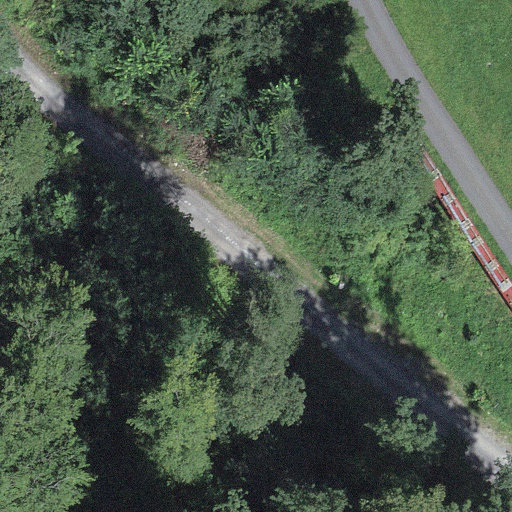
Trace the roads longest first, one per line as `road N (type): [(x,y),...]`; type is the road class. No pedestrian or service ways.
road 1 (track): [(511,475),(0,53)]
road 2 (track): [(511,212),(412,88),(371,0)]
